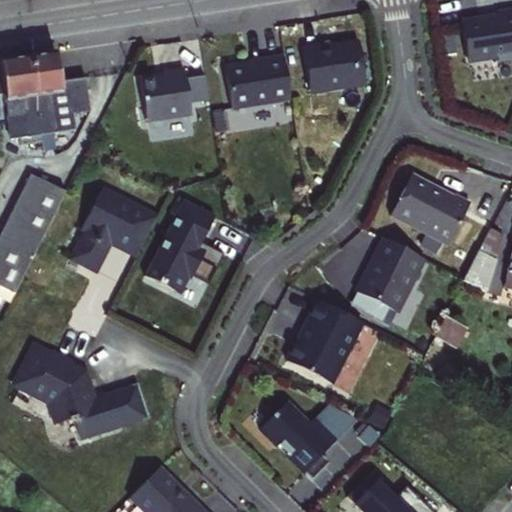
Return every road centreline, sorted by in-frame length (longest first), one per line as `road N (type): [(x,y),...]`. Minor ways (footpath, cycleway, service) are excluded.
road 1 (residential): [(409,108),(389,124),(342,212),(262,277),(199,402),(198,428),(209,449),(272,511)]
road 2 (tertiary): [(199,0),(0,30)]
